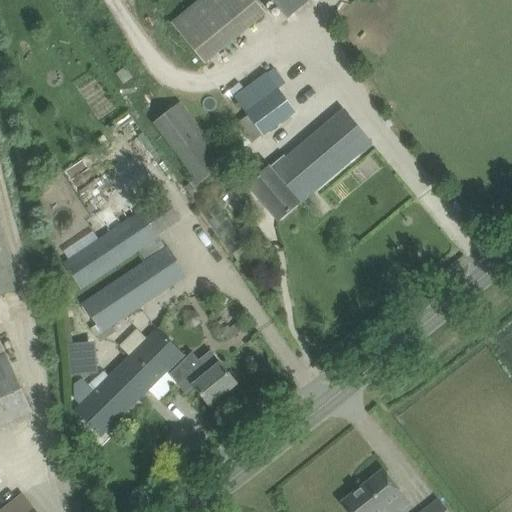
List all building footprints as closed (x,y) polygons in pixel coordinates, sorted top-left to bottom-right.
[(196,0),(171,21),(206,64),(267,13),(255,0),(196,0)] [(273,0),(288,18),(309,0),(273,0)] [(125,66),(116,73),(123,83),(132,77),(125,66)] [(296,112),(279,88),(286,83),(275,67),(267,73),(266,71),(234,94),(247,113),(264,136),(296,112)] [(153,122),(176,152),(195,178),(200,184),(222,167),(198,135),(176,105),(153,122)] [(348,115),(289,161),(286,156),(249,185),(279,220),(361,157),(352,146),(364,136),(348,115)] [(195,178),(184,186),(189,191),(200,184),(195,178)] [(165,196),(65,263),(81,289),(159,237),(156,231),(178,216),(165,196)] [(0,295),(17,291),(0,227),(0,295)] [(181,238),(142,264),(83,304),(102,332),(200,266),(181,238)] [(75,411),(87,422),(101,437),(184,355),(170,341),(176,335),(164,323),(75,411)] [(0,341),(0,426),(32,411),(0,341)] [(93,372),(91,341),(69,341),(70,373),(93,372)] [(168,372),(170,374),(177,383),(186,375),(210,405),(237,383),(220,363),(209,372),(193,352),(168,372)] [(343,503),(349,511),(379,511),(386,507),(389,511),(395,511),(408,502),(383,471),(343,503)] [(36,511),(23,495),(1,511),(36,511)] [(448,511),(438,499),(422,511),(448,511)]
